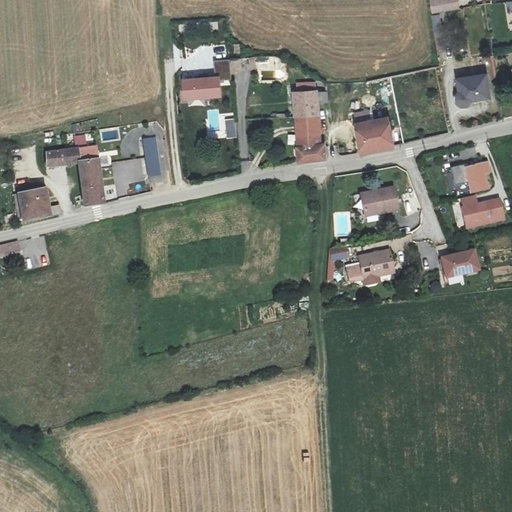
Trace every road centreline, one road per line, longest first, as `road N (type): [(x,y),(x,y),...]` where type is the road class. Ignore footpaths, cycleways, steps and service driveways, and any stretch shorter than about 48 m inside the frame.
road 1 (unclassified): [(0,235),(511,126)]
road 2 (track): [(320,168),(318,378)]
